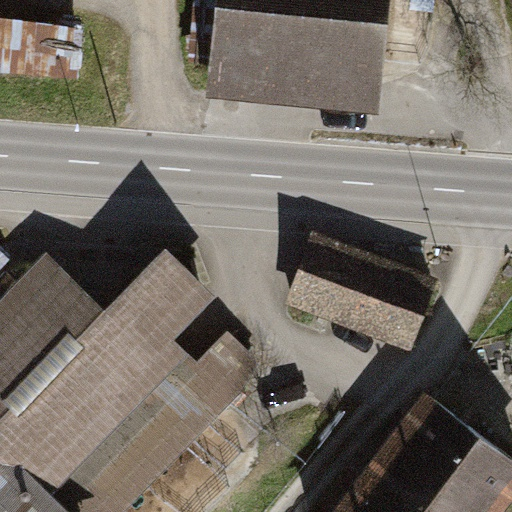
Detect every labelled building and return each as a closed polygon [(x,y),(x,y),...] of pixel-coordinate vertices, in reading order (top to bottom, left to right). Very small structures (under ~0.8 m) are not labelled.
[(382,0),(217,0),(208,78),(371,97),(382,0)] [(0,12),(0,68),(83,70),(84,14),(0,12)] [(433,275),(311,235),(290,311),(411,353),(433,275)] [(156,256),(99,312),(42,258),(0,303),(0,511),(132,511),(263,371),(227,342),(196,372),(167,349),(206,306),(156,256)] [(374,469),(429,511),(486,511),(511,480),(511,455),(433,394),(374,469)] [(429,511),(374,469),(341,511),(429,511)]
